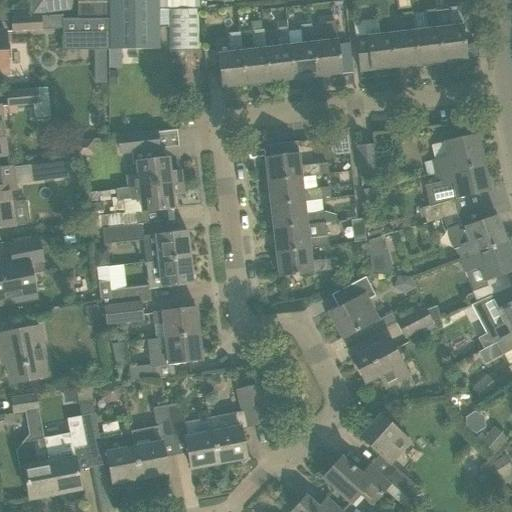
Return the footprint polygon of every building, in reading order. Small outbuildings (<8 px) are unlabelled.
[(29,0),(32,15),(53,13),(71,11),(72,0),(29,0)] [(77,0),(78,20),(107,20),(109,50),(111,49),(158,50),(158,10),(170,10),(171,49),(197,49),(198,9),(200,9),(200,0),(77,0)] [(386,0),(372,0),(374,9),(387,7),(386,0)] [(438,29),(442,62),(446,62),(446,64),(447,64),(447,62),(466,60),(467,60),(463,26),(462,26),(460,7),(449,8),(451,27),(438,29)] [(415,32),(418,65),(422,65),(422,67),(423,67),(423,65),(442,62),(438,29),(436,10),(425,11),(427,30),(415,32)] [(289,46),(293,80),(297,79),(297,82),(298,82),(297,79),(317,77),(313,43),(309,12),(298,14),(302,45),(289,46)] [(391,34),(395,68),(398,67),(399,70),(400,70),(399,67),(418,65),(415,32),(413,13),(401,14),(403,33),(391,34)] [(41,16),(42,29),(62,28),(62,20),(63,20),(63,15),(41,16)] [(355,37),(359,72),(370,71),(371,71),(374,70),(375,72),(375,70),(395,68),(391,34),(388,15),(377,16),(379,34),(355,37)] [(36,30),(36,17),(12,18),(13,31),(36,30)] [(266,49),(269,83),(273,82),(273,84),(274,84),(274,82),(293,80),(289,46),(286,19),(274,20),(278,47),(266,49)] [(78,20),(63,20),(62,20),(62,28),(62,51),(109,50),(107,20),(78,20)] [(239,32),(245,85),(249,85),(249,87),(250,87),(250,85),(269,83),(266,49),(263,29),(263,28),(261,21),(251,22),(254,50),(242,51),(239,32)] [(313,43),(317,77),(320,77),(321,79),(321,76),(340,74),(340,75),(341,75),(337,40),(336,40),(334,21),(323,22),(326,42),(313,43)] [(217,54),(221,89),(222,89),(222,88),(225,88),(225,90),(226,90),(226,88),(245,85),(239,32),(228,33),(230,53),(217,54)] [(108,50),(108,69),(121,68),(121,50),(108,50)] [(118,85),(118,72),(109,72),(109,85),(118,85)] [(37,89),(40,89),(39,80),(8,83),(8,92),(37,89)] [(38,104),(37,89),(8,92),(5,92),(7,107),(38,104)] [(128,177),(129,188),(181,182),(180,172),(169,173),(167,159),(161,159),(157,131),(117,136),(119,155),(131,154),(132,165),(137,164),(138,176),(128,177)] [(445,142),(448,158),(424,164),(427,175),(435,173),(482,163),(476,136),(445,142)] [(373,144),(357,146),(361,178),(377,176),(373,144)] [(265,162),(267,182),(301,178),(329,175),(327,163),(300,166),(298,154),(299,154),(299,153),(264,157),(264,158),(265,161),(262,162),(262,163),(265,162)] [(452,199),(488,191),(482,163),(435,173),(438,183),(424,186),(428,206),(452,199)] [(0,228),(16,226),(15,226),(24,224),(29,222),(27,202),(23,200),(12,202),(11,193),(19,191),(15,167),(0,169),(0,228)] [(301,178),(267,182),(267,185),(265,186),(267,186),(270,206),(303,201),(322,199),(322,198),(331,197),(330,187),(302,190),(301,178)] [(105,228),(142,224),(168,221),(167,209),(173,209),(172,194),(182,193),(181,182),(129,188),(115,190),(117,201),(141,198),(143,211),(104,216),(105,228)] [(110,200),(110,197),(109,191),(98,192),(99,199),(99,201),(110,200)] [(98,201),(96,193),(88,194),(89,202),(98,201)] [(443,218),(483,207),(483,206),(456,213),(452,199),(428,206),(421,208),(426,223),(443,218)] [(270,210),(273,229),(325,223),(325,216),(324,212),(324,211),(305,213),(303,201),(270,206),(270,209),(268,209),(268,210),(270,210)] [(98,203),(89,204),(90,213),(99,212),(98,203)] [(496,217),(488,220),(483,207),(443,218),(446,229),(452,227),(455,233),(466,229),(471,242),(456,248),(460,260),(505,243),(496,217)] [(324,212),(325,216),(325,223),(336,222),(336,215),(324,212)] [(325,223),(273,229),(273,233),(270,233),(271,234),(273,234),(275,253),(309,250),(328,248),(326,235),(325,223)] [(366,227),(369,239),(383,235),(380,223),(366,227)] [(142,224),(105,228),(102,229),(104,244),(143,240),(146,263),(190,258),(186,231),(143,235),(142,224)] [(368,241),(369,254),(384,250),(381,237),(368,241)] [(0,265),(0,304),(36,298),(29,263),(42,260),(38,240),(9,246),(12,263),(0,265)] [(505,273),(511,271),(511,261),(505,243),(460,260),(465,271),(479,266),(485,281),(487,286),(472,291),(476,302),(511,286),(505,273)] [(311,262),(309,250),(275,253),(276,257),(273,257),(273,258),(276,258),(278,277),(278,278),(331,272),(329,260),(311,262)] [(151,301),(149,289),(161,287),(193,285),(190,258),(146,263),(148,285),(111,290),(109,281),(98,283),(101,308),(104,308),(141,303),(151,301)] [(101,280),(111,279),(112,289),(128,287),(124,263),(99,266),(101,280)] [(394,288),(404,294),(414,288),(409,277),(397,276),(394,288)] [(392,313),(377,320),(367,300),(374,297),(364,277),(331,295),(331,296),(334,295),(341,307),(329,313),(328,311),(327,312),(341,339),(339,339),(339,340),(374,323),(378,330),(396,321),(392,313)] [(511,288),(511,286),(476,302),(476,303),(479,302),(487,317),(497,310),(505,325),(491,332),(497,343),(511,334),(511,288)] [(143,321),(141,303),(104,308),(106,326),(143,321)] [(84,308),(86,315),(98,313),(96,305),(84,308)] [(164,339),(199,335),(195,307),(153,312),(155,325),(163,325),(164,339)] [(435,329),(424,307),(396,321),(405,338),(423,329),(426,334),(435,329)] [(43,349),(39,327),(0,334),(0,351),(1,357),(5,357),(11,384),(43,377),(38,350),(43,349)] [(511,374),(511,334),(497,343),(503,355),(511,349),(511,365),(508,367),(511,374)] [(160,366),(202,362),(199,335),(164,339),(166,352),(158,353),(160,366)] [(388,339),(351,358),(364,384),(378,376),(385,390),(408,377),(388,339)] [(130,380),(155,377),(153,365),(128,368),(130,380)] [(204,387),(208,387),(216,375),(214,373),(202,375),(204,387)] [(497,386),(487,374),(471,388),(482,400),(497,386)] [(267,422),(258,385),(237,391),(242,413),(209,419),(218,464),(246,458),(238,430),(267,422)] [(139,479),(131,433),(129,424),(119,426),(120,429),(98,434),(90,389),(75,392),(77,403),(78,403),(81,416),(87,447),(105,443),(112,484),(120,482),(122,488),(137,485),(136,479),(139,479)] [(38,410),(36,394),(10,398),(12,414),(38,410)] [(172,436),(186,433),(181,403),(166,406),(172,436)] [(167,473),(161,438),(172,436),(166,406),(153,408),(157,428),(131,433),(139,479),(167,473)] [(380,473),(379,474),(409,501),(419,489),(396,468),(391,464),(399,455),(411,443),(379,415),(359,438),(394,469),(386,478),(380,473)] [(87,447),(81,416),(67,419),(70,434),(56,436),(56,435),(44,438),(55,495),(81,490),(73,449),(87,447)] [(218,464),(209,419),(185,423),(187,438),(185,439),(190,469),(218,464)] [(481,442),(494,454),(503,444),(489,432),(481,442)] [(37,466),(23,469),(29,500),(55,495),(44,438),(32,440),(37,466)] [(500,478),(511,470),(511,466),(505,455),(491,463),(500,478)] [(403,507),(409,501),(379,474),(370,465),(361,475),(341,457),(322,479),(351,505),(360,495),(371,505),(385,490),(403,507)] [(342,511),(327,497),(326,498),(327,498),(319,507),(306,496),(291,511),(342,511)]
